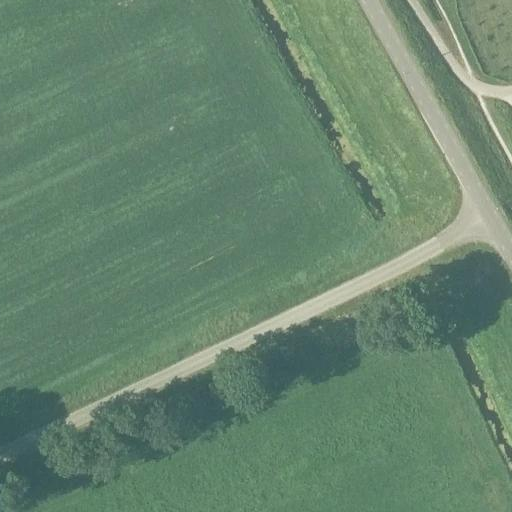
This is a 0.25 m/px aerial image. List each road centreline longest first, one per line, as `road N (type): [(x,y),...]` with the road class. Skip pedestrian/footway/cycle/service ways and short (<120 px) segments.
road 1 (unclassified): [(0,453),(489,218)]
road 2 (tertiary): [(489,218),(367,0)]
